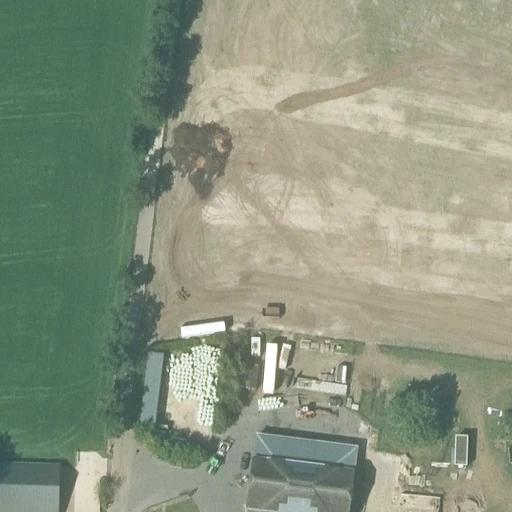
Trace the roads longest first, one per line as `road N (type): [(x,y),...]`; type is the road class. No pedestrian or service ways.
road 1 (unclassified): [(117,511),(148,218)]
road 2 (track): [(148,218),(177,0)]
